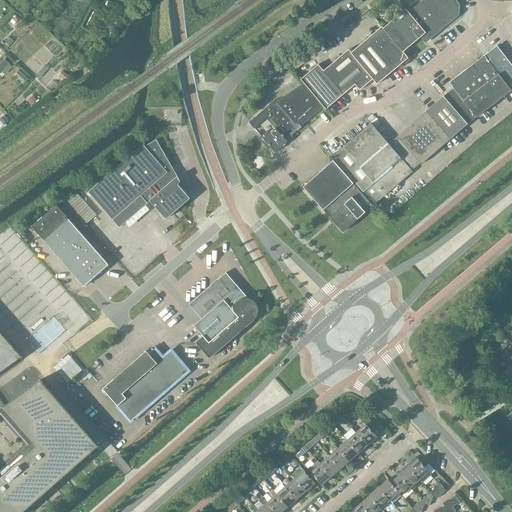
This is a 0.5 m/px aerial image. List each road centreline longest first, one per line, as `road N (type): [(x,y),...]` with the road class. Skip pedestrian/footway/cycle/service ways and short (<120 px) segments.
road 1 (residential): [(244,204),(370,102),(395,97),(490,16),(478,0)]
road 2 (secondary): [(324,323),(124,511)]
road 3 (residential): [(244,204),(216,121),(218,99),(345,0)]
road 4 (secondary): [(151,511),(238,436),(345,361)]
road 5 (secondary): [(511,188),(353,299)]
road 6 (secondary): [(374,336),(511,211)]
road 7 (residential): [(111,319),(244,204)]
road 8 (residential): [(335,313),(244,204)]
road 9 (residential): [(321,511),(426,424)]
road 10 (residential): [(511,511),(426,424)]
